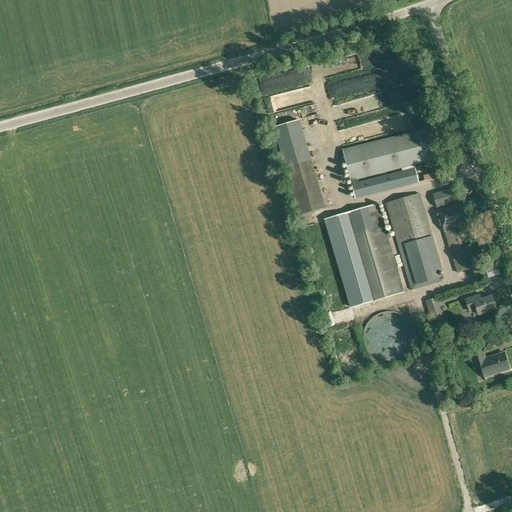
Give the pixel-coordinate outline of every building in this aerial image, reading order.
[(283,82),(270,84),(272,93),(284,91),(283,82)] [(396,120),(385,122),(386,127),(373,130),(375,138),(399,133),(396,120)] [(343,150),(351,181),(446,156),(437,126),(343,150)] [(324,214),(308,162),(284,170),(300,222),(324,214)] [(415,168),(409,170),(413,187),(419,185),(415,168)] [(354,184),(357,198),(408,185),(405,171),(354,184)] [(434,196),(437,208),(465,200),(461,188),(434,196)] [(420,193),(388,203),(413,290),(441,282),(439,272),(442,271),(420,193)] [(438,209),(445,233),(458,273),(479,267),(466,227),(473,225),(465,201),(438,209)] [(327,220),(353,308),(405,292),(379,204),(327,220)] [(466,299),(470,311),(477,309),(479,315),(497,309),(492,295),(480,299),(478,294),(466,299)] [(379,300),(383,310),(400,305),(398,300),(391,302),(389,297),(379,300)] [(413,342),(413,338),(413,334),(412,330),(410,326),(407,322),(403,319),(399,317),(395,316),(390,315),(386,316),(382,317),(377,319),(374,322),(371,325),(369,329),(368,333),(367,338),(368,344),(369,347),(371,352),(374,355),(379,358),(383,360),(386,361),(390,361),(395,361),(399,359),(404,357),(407,354),(409,351),(412,346),(413,342)] [(469,353),(474,368),(481,366),(485,377),(510,369),(505,355),(497,358),(496,355),(486,358),(483,349),(469,353)]
